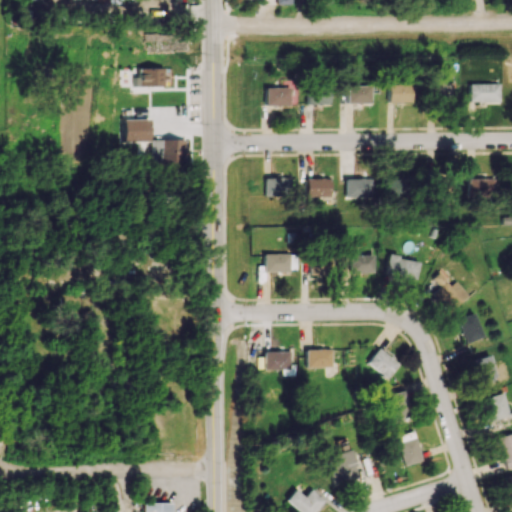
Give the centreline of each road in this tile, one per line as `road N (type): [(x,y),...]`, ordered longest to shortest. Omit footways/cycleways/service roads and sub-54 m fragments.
road 1 (tertiary): [(215,25),(219,511)]
road 2 (residential): [(217,314),(312,313),(413,327),(432,357),(476,511)]
road 3 (residential): [(511,25),(215,25)]
road 4 (residential): [(511,142),(216,146)]
road 5 (residential): [(219,473),(76,473)]
